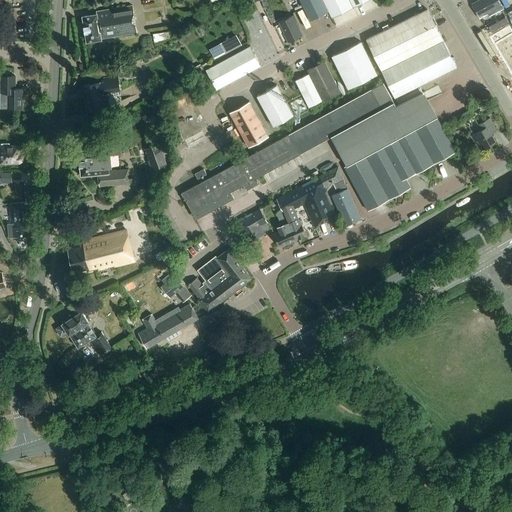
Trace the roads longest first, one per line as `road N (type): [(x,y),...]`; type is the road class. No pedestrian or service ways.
road 1 (unclassified): [(270,286),(263,274),(296,255),(387,221),(511,151)]
road 2 (tertiary): [(39,280),(55,56)]
road 3 (primary): [(310,357),(461,278),(491,253)]
road 4 (unclassified): [(221,98),(406,0)]
road 5 (primary): [(491,253),(310,357)]
road 6 (primary): [(116,429),(247,387),(310,357)]
road 7 (tertiary): [(28,450),(16,378),(39,280)]
road 8 (unclassified): [(511,113),(445,0)]
